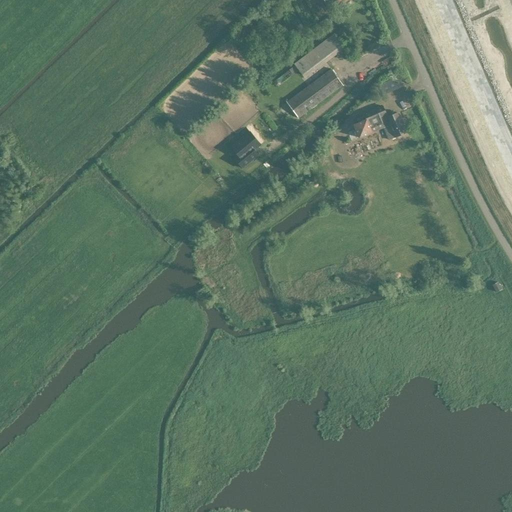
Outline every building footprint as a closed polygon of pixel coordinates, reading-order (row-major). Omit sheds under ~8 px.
[(328,6),(332,14),(361,0),(333,0),(335,3),(328,6)] [(322,71),(321,68),(345,50),(339,41),(320,55),(299,69),(307,81),(322,71)] [(390,54),(395,51),(390,42),(385,45),(390,54)] [(326,74),(334,70),(331,65),(324,69),(326,74)] [(313,90),(290,107),(302,123),(346,91),(334,74),(313,90)] [(401,117),(390,122),(388,116),(371,124),(376,137),(387,132),(392,144),(409,137),(401,117)] [(234,152),(241,161),(238,163),(247,174),(263,161),(259,156),(265,150),(253,136),(234,152)] [(498,290),(502,296),(506,294),(502,287),(498,290)]
